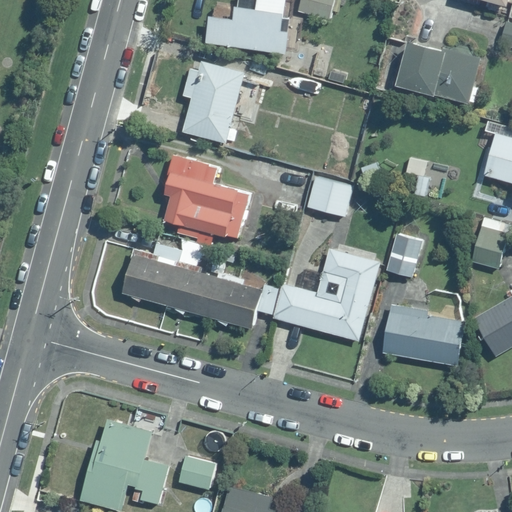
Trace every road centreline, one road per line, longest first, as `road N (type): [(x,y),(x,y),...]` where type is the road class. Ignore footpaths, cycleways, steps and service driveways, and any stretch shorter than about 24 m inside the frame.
road 1 (residential): [(29,336),(403,437),(511,438)]
road 2 (residential): [(29,336),(120,0)]
